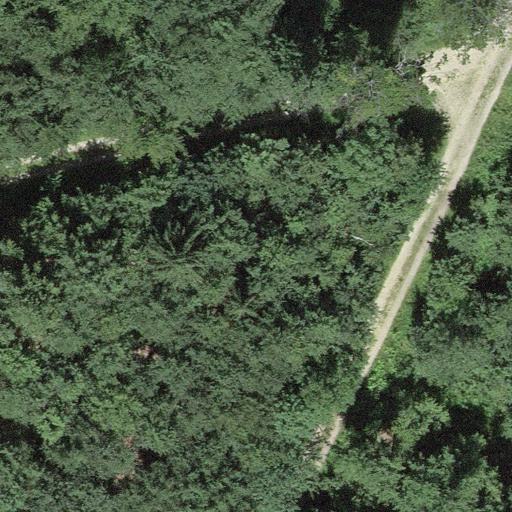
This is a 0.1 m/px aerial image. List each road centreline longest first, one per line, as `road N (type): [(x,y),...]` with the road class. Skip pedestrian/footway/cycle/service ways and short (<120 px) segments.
road 1 (track): [(283,511),(511,30)]
road 2 (track): [(0,169),(496,60)]
